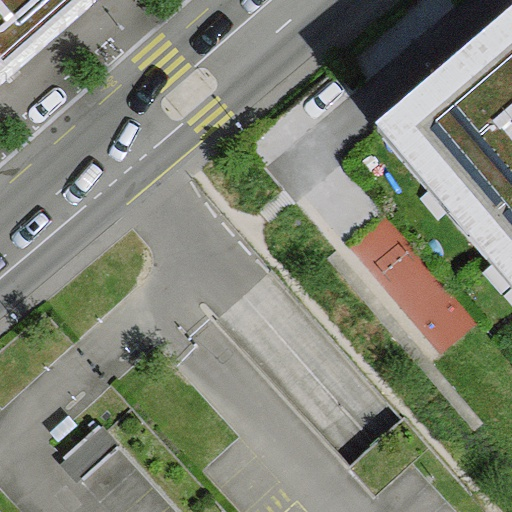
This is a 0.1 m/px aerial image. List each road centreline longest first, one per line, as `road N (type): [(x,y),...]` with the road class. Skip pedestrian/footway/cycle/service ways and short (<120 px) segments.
road 1 (tertiary): [(305,0),(0,268)]
road 2 (unknown): [(292,157),(471,0)]
